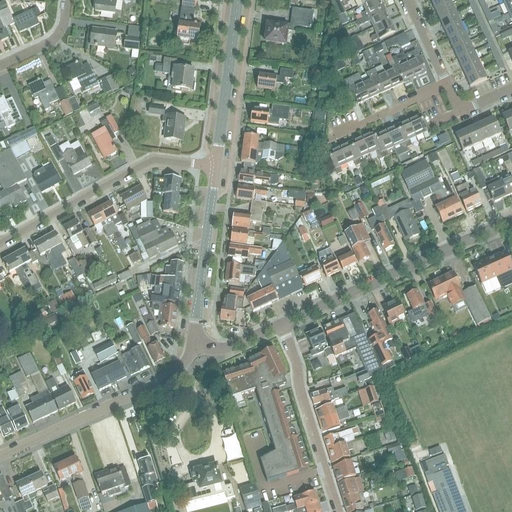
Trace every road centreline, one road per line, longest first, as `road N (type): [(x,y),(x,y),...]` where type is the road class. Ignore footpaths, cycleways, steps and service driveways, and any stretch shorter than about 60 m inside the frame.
road 1 (residential): [(280,324),(511,219)]
road 2 (residential): [(0,244),(152,159),(216,166)]
road 3 (tertiary): [(0,456),(164,380),(195,348)]
road 4 (residential): [(337,511),(280,324)]
road 5 (tertiary): [(195,348),(216,166)]
road 6 (tertiary): [(216,166),(238,0)]
road 7 (residential): [(327,140),(446,81)]
